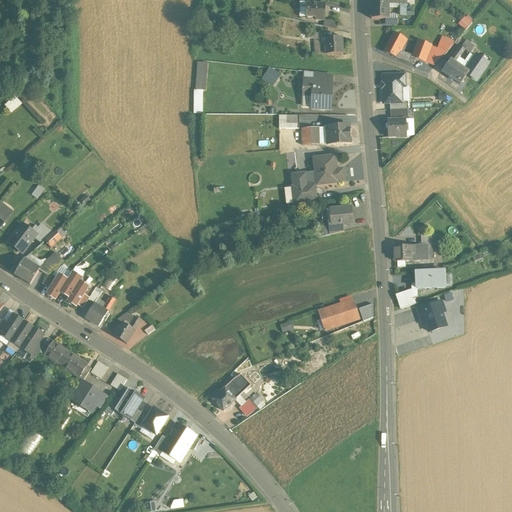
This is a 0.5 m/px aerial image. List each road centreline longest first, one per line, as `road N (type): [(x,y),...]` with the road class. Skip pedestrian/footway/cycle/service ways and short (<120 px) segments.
road 1 (tertiary): [(387,511),(385,327),(359,0)]
road 2 (residential): [(289,511),(198,411),(0,276)]
